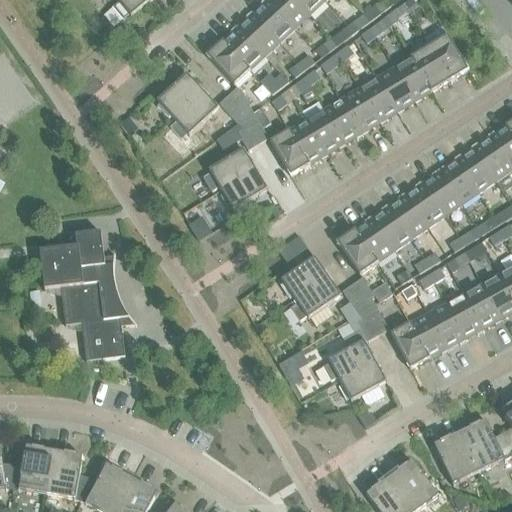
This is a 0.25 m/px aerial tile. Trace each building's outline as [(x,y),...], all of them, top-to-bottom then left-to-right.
[(117,0),(117,1),(119,4),(113,9),(124,22),(130,17),(132,19),(154,0),(117,0)] [(263,7),(253,16),(280,45),(296,31),(267,0),(261,5),(263,7)] [(266,0),(267,0),(296,31),(311,17),(294,0),(266,0)] [(294,0),(311,17),(326,3),(322,0),(294,0)] [(414,0),(412,0),(404,6),(410,14),(420,7),(414,0)] [(410,14),(404,6),(395,14),(401,22),(410,14)] [(375,8),(366,15),(372,23),(381,16),(375,8)] [(248,21),(238,30),(265,59),(280,45),(253,16),(252,14),(246,19),(248,21)] [(372,23),(366,15),(356,23),(362,31),(372,23)] [(381,24),(372,31),(378,39),(387,32),(381,24)] [(233,34),(223,44),(250,73),(265,59),(238,30),(237,28),(231,33),(233,34)] [(378,39),(372,31),(362,38),(368,46),(378,39)] [(342,33),(333,40),(339,48),(348,41),(342,33)] [(430,49),(450,84),(452,86),(458,82),(456,80),(469,72),(448,38),(430,49)] [(339,48),(333,40),(323,47),(329,55),(339,48)] [(250,73),(223,44),(222,42),(216,47),(218,48),(207,58),(235,88),(250,73)] [(348,48),(339,55),(345,63),(354,56),(348,48)] [(412,59),(433,94),(434,96),(440,92),(439,90),(450,84),(430,49),(412,59)] [(345,63),(339,55),(329,63),(335,71),(345,63)] [(309,58),(299,65),(305,73),(315,66),(309,58)] [(395,70),(415,104),(417,107),(423,103),(421,101),(433,94),(412,59),(395,70)] [(305,73),(299,65),(290,72),(296,80),(305,73)] [(395,70),(377,80),(398,115),(399,117),(405,113),(404,111),(415,104),(395,70)] [(315,73),(305,80),(311,88),(321,81),(315,73)] [(171,118),(174,121),(205,92),(201,87),(199,89),(187,77),(158,104),(160,106),(158,108),(169,120),(171,118)] [(311,88),(305,80),(296,88),(302,96),(311,88)] [(377,80),(360,91),(380,125),(381,128),(388,124),(386,122),(398,115),(377,80)] [(267,89),(273,97),(282,90),(276,82),(267,89)] [(237,90),(229,98),(243,114),(250,108),(252,106),(237,90)] [(360,91),(342,101),(364,138),(370,134),(369,132),(380,125),(360,91)] [(205,92),(174,121),(177,124),(171,129),(182,141),(188,136),(190,138),(219,111),(208,99),(210,97),(205,92)] [(229,117),(234,122),(243,114),(229,98),(220,106),(229,117)] [(272,105),(278,113),(288,106),(282,98),(272,105)] [(342,101),(324,112),(345,147),(356,140),(358,142),(364,138),(342,101)] [(239,127),(243,132),(248,129),(258,122),(255,116),(250,108),(243,114),(234,122),(239,127)] [(255,116),(258,122),(264,132),(272,127),(263,111),(255,116)] [(324,112),(307,123),(327,157),(339,150),(340,152),(346,149),(345,147),(324,112)] [(223,122),(223,127),(229,134),(239,127),(234,122),(229,117),(223,122)] [(129,118),(120,126),(127,137),(138,130),(129,118)] [(258,122),(248,129),(259,147),(269,141),(264,132),(258,122)] [(307,123),(289,133),(310,167),(321,161),(323,163),(329,159),(327,157),(307,123)] [(229,134),(225,138),(232,147),(242,142),(238,135),(243,132),(239,127),(229,134)] [(489,137),(490,139),(511,171),(511,135),(507,128),(496,135),(494,133),(489,137)] [(243,132),(238,135),(242,142),(249,153),(259,147),(248,129),(243,132)] [(310,167),(289,133),(271,144),(292,178),(304,171),(305,173),(311,170),(310,167)] [(472,149),(473,151),(496,184),(511,173),(511,171),(490,139),(479,147),(478,145),(472,149)] [(455,161),(456,163),(479,196),(496,184),(473,151),(462,159),(461,157),(455,161)] [(220,189),(222,193),(258,171),(255,165),(253,166),(244,152),(210,173),(211,175),(204,179),(213,193),(220,189)] [(444,168),(438,172),(462,208),(479,196),(456,163),(445,170),(444,168)] [(164,164),(153,172),(161,184),(172,176),(164,164)] [(258,171),(222,193),(224,196),(221,198),(230,212),(232,210),(234,213),(268,192),(260,178),(262,177),(258,171)] [(434,178),(423,186),(445,219),(462,208),(438,172),(432,176),(434,178)] [(417,190),(406,198),(428,231),(445,219),(423,186),(421,184),(415,188),(417,190)] [(400,202),(389,209),(412,243),(428,231),(406,198),(404,195),(399,199),(400,202)] [(276,219),(284,214),(279,206),(271,211),(276,219)] [(383,213),(372,221),(395,254),(412,243),(389,209),(388,207),(382,211),(383,213)] [(506,212),(495,218),(501,227),(511,220),(506,212)] [(501,227),(495,218),(485,224),(490,233),(501,227)] [(366,225),(356,232),(378,266),(395,254),(372,221),(371,219),(365,223),(366,225)] [(511,228),(511,227),(500,234),(505,242),(511,238),(511,228)] [(202,228),(195,233),(202,242),(208,237),(202,228)] [(378,266),(356,232),(354,230),(348,234),(350,236),(338,245),(361,278),(378,266)] [(470,233),(460,240),(465,248),(476,242),(470,233)] [(505,242),(500,234),(491,240),(496,248),(505,242)] [(82,326),(87,364),(126,359),(122,329),(136,327),(136,328),(137,327),(135,325),(131,320),(129,316),(126,312),(124,308),(122,304),(120,299),(119,295),(118,292),(116,285),(116,281),(115,276),(115,271),(115,267),(115,263),(116,260),(116,257),(115,257),(115,258),(105,260),(101,235),(76,238),(78,249),(41,254),(45,292),(61,290),(66,328),(82,326)] [(465,248),(460,240),(450,246),(455,255),(465,248)] [(289,246),(279,253),(287,265),(297,258),(289,246)] [(476,249),(465,255),(470,264),(481,257),(476,249)] [(436,255),(425,261),(431,270),(441,263),(436,255)] [(470,264),(465,255),(455,261),(460,270),(470,264)] [(293,299),(296,302),(331,278),(327,272),(325,274),(315,260),(282,283),(284,285),(281,287),(291,301),(293,299)] [(431,270),(425,261),(415,268),(420,276),(431,270)] [(441,270),(430,277),(435,285),(446,279),(441,270)] [(511,270),(500,277),(511,298),(511,270)] [(397,278),(403,287),(413,280),(408,272),(397,278)] [(435,285),(430,277),(421,283),(426,291),(435,285)] [(511,298),(500,277),(482,287),(501,322),(511,316),(511,298)] [(331,278),(296,302),(298,306),(291,310),(301,324),(307,319),(309,321),(342,298),(333,285),(335,283),(331,278)] [(363,280),(353,287),(365,305),(367,304),(372,300),(375,298),(363,280)] [(351,306),(355,312),(365,305),(353,287),(343,294),(351,306)] [(403,294),(408,302),(419,296),(413,287),(403,294)] [(482,287),(464,297),(484,332),(495,325),(496,328),(503,324),(501,322),(482,287)] [(30,294),(32,306),(41,305),(39,293),(30,294)] [(464,297),(446,306),(466,342),(477,335),(478,337),(485,334),(484,332),(464,297)] [(359,309),(355,312),(359,317),(376,307),(372,300),(367,304),(365,305),(359,309)] [(341,313),(350,325),(360,318),(359,317),(355,312),(351,306),(341,313)] [(446,306),(428,316),(448,351),(459,345),(461,347),(467,344),(466,342),(446,306)] [(376,307),(359,317),(360,318),(363,323),(369,320),(371,319),(380,314),(376,307)] [(371,319),(369,320),(379,338),(390,333),(380,314),(371,319)] [(428,316),(410,326),(430,361),(441,355),(443,357),(449,354),(448,351),(428,316)] [(345,344),(349,352),(365,344),(366,346),(369,344),(358,325),(363,323),(360,318),(350,325),(357,338),(345,344)] [(363,323),(358,325),(369,344),(379,338),(369,320),(363,323)] [(338,331),(345,344),(357,338),(350,325),(338,331)] [(430,361),(410,326),(392,336),(411,372),(424,365),(425,367),(431,363),(430,361)] [(339,379),(341,383),(378,363),(375,357),(373,358),(366,346),(365,344),(349,352),(329,363),(331,365),(324,369),(332,383),(339,379)] [(378,363),(341,383),(343,387),(340,388),(348,403),(350,401),(352,404),(387,384),(379,370),(381,369),(378,363)] [(511,429),(503,434),(511,448),(511,406),(501,414),(511,429)] [(372,415),(360,422),(366,430),(377,424),(372,415)] [(487,422),(461,435),(480,475),(505,463),(505,464),(506,464),(505,461),(511,456),(511,448),(503,434),(495,439),(487,422)] [(480,475),(461,435),(434,447),(445,470),(444,471),(444,472),(446,471),(454,488),(455,488),(455,487),(480,475)] [(0,447),(0,492),(6,491),(7,493),(8,492),(13,493),(14,467),(4,467),(0,447)] [(23,468),(14,467),(13,493),(19,493),(20,494),(21,492),(48,497),(55,453),(27,448),(23,468)] [(55,453),(48,497),(75,501),(75,503),(76,503),(81,505),(89,481),(80,478),(84,458),(55,453)] [(413,463),(390,480),(413,511),(420,511),(438,499),(439,500),(440,499),(429,484),(430,483),(430,482),(428,483),(413,463)] [(89,481),(81,505),(86,507),(87,508),(88,506),(98,511),(116,511),(133,480),(108,467),(98,484),(89,481)] [(133,480),(116,511),(148,511),(149,511),(158,494),(133,480)] [(413,511),(390,480),(367,497),(377,511),(413,511)] [(445,511),(453,511),(455,511),(450,502),(442,506),(445,511)]
